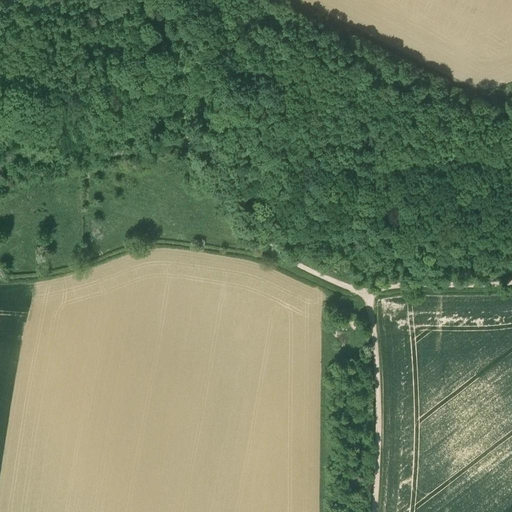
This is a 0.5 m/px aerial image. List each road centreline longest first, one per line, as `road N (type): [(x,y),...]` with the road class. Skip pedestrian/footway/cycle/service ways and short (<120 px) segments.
road 1 (track): [(0,170),(183,143),(280,251),(366,292)]
road 2 (track): [(373,511),(378,397),(366,292)]
road 3 (track): [(366,292),(511,282)]
